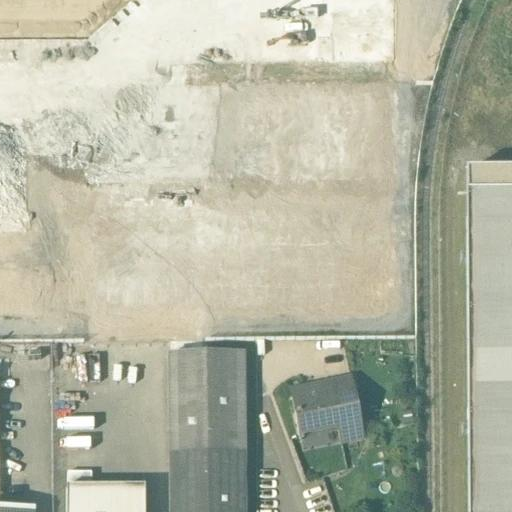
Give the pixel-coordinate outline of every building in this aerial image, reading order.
[(268,0),(0,0),(0,34),(269,33),(268,0)] [(0,276),(271,275),(269,33),(0,34),(0,276)] [(461,199),(511,199),(511,176),(461,177),(461,199)] [(511,511),(511,199),(461,199),(464,511),(511,511)] [(248,511),(246,351),(172,353),(174,511),(248,511)] [(353,370),(287,385),(299,437),(338,428),(341,442),(368,435),(353,370)] [(148,511),(149,484),(73,484),(72,511),(148,511)]
